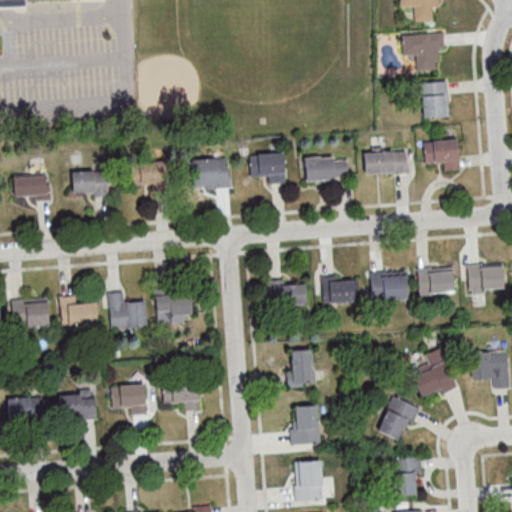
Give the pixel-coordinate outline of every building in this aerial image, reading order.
[(440,9),(440,0),(398,0),(399,8),(412,7),(412,21),(432,21),(431,9),(440,9)] [(402,32),(402,54),(414,54),(414,70),(435,69),(435,56),(443,55),(443,32),(402,32)] [(448,80),(423,80),(423,117),(448,117),(448,80)] [(459,169),(458,139),(423,140),(424,162),(442,161),(442,169),(459,169)] [(409,173),(408,149),(363,150),(364,174),(409,173)] [(286,182),(285,153),(249,154),(249,176),(269,175),(269,183),(286,182)] [(347,180),(347,156),(304,156),(304,181),(347,180)] [(231,188),(230,157),(192,158),(193,189),(231,188)] [(167,161),(126,162),(126,184),(167,184),(167,161)] [(72,170),(72,195),(108,195),(108,170),(72,170)] [(49,198),(49,175),(14,175),(14,198),(49,198)] [(504,290),(503,262),(463,264),(464,292),(504,290)] [(418,266),(418,293),(453,293),(453,266),(418,266)] [(371,299),(407,299),(407,270),(371,270),(371,299)] [(360,302),(360,277),(322,277),(322,302),(360,302)] [(305,282),(268,282),(269,306),(306,305),(305,282)] [(148,326),(146,299),(126,301),(125,290),(108,292),(110,329),(148,326)] [(156,322),(192,322),(192,293),(156,293),(156,322)] [(76,296),(60,297),(61,326),(98,325),(97,302),(76,303),(76,296)] [(12,299),(13,328),(49,327),(48,298),(12,299)] [(471,351),(473,380),(491,378),(492,388),(507,387),(505,349),(471,351)] [(288,386),(314,386),(313,350),(287,350),(288,386)] [(455,383),(444,360),(411,376),(422,399),(455,383)] [(183,403),(184,410),(200,409),(198,380),(162,382),(163,404),(183,403)] [(111,408),(130,407),(130,414),(146,414),(145,384),(110,385),(111,408)] [(59,420),(96,419),(95,393),(59,394),(59,420)] [(417,406),(393,395),(378,430),(402,440),(417,406)] [(42,419),(42,397),(8,397),(8,419),(42,419)] [(319,406),(291,406),(291,444),(320,444),(319,406)] [(420,475),(420,456),(393,456),(393,495),(415,495),(415,475),(420,475)] [(294,500),(324,499),(323,459),(293,460),(294,500)]
